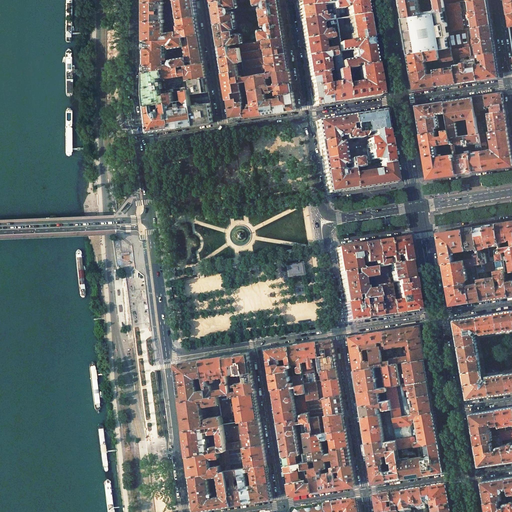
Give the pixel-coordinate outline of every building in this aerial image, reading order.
[(175,1),(177,18),(176,18),(176,19),(197,16),(194,0),(175,0),(174,0),(173,0),(173,2),(175,1)] [(221,0),(212,2),(215,24),(236,21),(234,12),(234,11),(233,11),(230,12),(230,9),(234,9),(237,8),(238,8),(238,7),(237,2),(236,0),(221,0)] [(254,0),(255,4),(255,5),(256,5),(264,4),(264,6),(261,7),(260,7),(260,8),(261,16),(281,12),(279,0),(254,0)] [(296,0),(298,9),(332,4),(330,0),(296,0)] [(338,3),(332,4),(333,16),(334,20),(338,19),(337,14),(343,13),(344,12),(343,9),(344,7),(344,6),(346,6),(348,14),(341,15),(341,16),(343,16),(343,18),(349,18),(366,15),(367,15),(366,12),(364,0),(355,0),(345,1),(338,3)] [(443,12),(445,11),(444,5),(443,0),(398,0),(402,18),(443,12)] [(460,2),(444,5),(445,11),(447,22),(448,31),(492,24),(488,0),(473,0),(469,1),(471,16),(462,18),(460,2)] [(144,21),(165,21),(165,20),(163,20),(163,4),(164,4),(164,3),(144,2),(144,9),(144,10),(144,14),(144,21)] [(300,21),(329,16),(333,16),(332,4),(298,9),(300,21)] [(260,40),(285,36),(281,12),(261,16),(263,26),(264,27),(267,26),(268,29),(260,30),(259,30),(259,31),(260,40)] [(443,12),(402,18),(408,54),(439,49),(449,48),(447,39),(449,37),(448,31),(447,22),(444,20),(443,12)] [(366,15),(349,18),(353,42),(370,39),(367,15),(366,15)] [(178,38),(200,34),(197,16),(176,19),(176,20),(177,20),(178,20),(180,31),(177,32),(178,38)] [(336,34),(334,20),(333,16),(329,16),(300,21),(303,40),(336,34)] [(338,19),(334,20),(336,34),(338,44),(344,43),(340,19),(338,19)] [(144,40),(163,40),(178,38),(177,32),(166,33),(165,36),(164,36),(164,23),(165,23),(165,21),(144,21),(144,28),(144,29),(144,33),(144,40)] [(215,24),(219,46),(231,45),(239,43),(244,43),(242,34),(242,33),(241,33),(234,34),(234,30),(236,29),(237,29),(237,28),(236,21),(215,24)] [(452,49),(470,46),(472,55),(475,54),(496,51),(492,25),(492,24),(448,31),(449,37),(451,47),(452,47),(452,49)] [(162,69),(204,62),(200,34),(178,38),(163,40),(144,40),(144,41),(144,49),(144,64),(144,72),(162,69)] [(306,58),(339,53),(338,44),(336,34),(303,40),(304,47),(304,50),(305,58),(306,58)] [(241,54),(242,60),(288,53),(287,46),(286,43),(285,36),(260,40),(253,41),(252,41),(244,43),(239,43),(240,47),(241,54)] [(344,43),(338,44),(339,53),(352,51),(353,60),(341,62),(342,70),(351,69),(355,68),(354,66),(358,65),(358,68),(375,65),(374,64),(372,50),(371,39),(370,39),(353,42),(344,43)] [(231,45),(219,46),(221,57),(241,54),(240,47),(231,49),(231,45)] [(470,46),(452,49),(454,59),(454,58),(470,55),(471,62),(467,63),(467,62),(462,63),(455,65),(458,84),(478,80),(476,64),(476,58),(475,54),(472,55),(470,46)] [(449,48),(439,49),(441,59),(441,61),(454,59),(452,49),(452,47),(451,47),(449,48)] [(409,62),(410,63),(409,63),(411,73),(428,70),(426,61),(441,59),(439,49),(408,54),(409,60),(409,62)] [(500,76),(496,52),(496,51),(475,54),(476,58),(480,57),(480,60),(481,61),(483,61),(483,63),(481,63),(480,62),(478,62),(479,64),(476,64),(478,80),(487,79),(500,77),(500,76)] [(244,76),(257,74),(290,69),(289,59),(288,53),(242,60),(242,62),(243,70),(244,73),(244,76)] [(339,53),(306,58),(306,63),(308,76),(324,73),(327,73),(325,61),(327,59),(333,58),(335,71),(342,70),(341,62),(339,53)] [(221,57),(222,67),(223,73),(238,70),(239,70),(238,66),(240,65),(240,62),(242,62),(242,60),(241,54),(221,57)] [(204,62),(162,69),(163,77),(163,78),(164,79),(187,75),(188,80),(191,80),(207,77),(206,71),(204,62)] [(453,66),(435,69),(435,73),(438,87),(458,84),(455,65),(455,64),(453,64),(453,66)] [(351,69),(342,70),(347,101),(355,99),(359,99),(372,97),(380,95),(375,65),(358,68),(359,72),(358,72),(358,75),(359,75),(360,83),(353,84),(351,69)] [(145,106),(167,102),(166,94),(167,93),(172,92),(172,89),(166,90),(165,90),(165,88),(165,83),(163,83),(163,82),(160,83),(160,78),(163,77),(162,69),(144,72),(144,94),(145,106)] [(272,85),(292,82),(293,82),(291,72),(290,69),(257,74),(259,87),(272,85)] [(238,70),(223,73),(225,84),(226,88),(227,99),(228,99),(234,98),(233,93),(242,91),(245,91),(245,90),(243,90),(244,90),(242,90),(241,82),(248,81),(250,90),(260,88),(259,87),(257,74),(244,76),(244,73),(239,74),(238,70)] [(334,84),(337,102),(347,101),(342,70),(335,71),(333,72),(333,76),(336,76),(337,81),(340,81),(340,83),(334,84)] [(414,90),(438,87),(435,73),(431,74),(431,72),(429,73),(430,74),(428,74),(428,70),(411,73),(414,90)] [(308,76),(312,100),(313,106),(337,102),(334,84),(326,85),(324,73),(308,76)] [(190,95),(209,92),(207,77),(191,80),(192,87),(189,87),(190,95)] [(292,82),(272,85),(272,90),(277,89),(277,91),(276,92),(277,95),(278,95),(294,92),(292,82)] [(260,88),(264,114),(266,114),(276,112),(273,95),(272,90),(272,85),(259,87),(260,88)] [(195,125),(192,106),(190,95),(189,87),(187,87),(172,89),(172,92),(167,93),(166,94),(167,102),(172,128),(172,129),(186,127),(186,126),(194,125),(195,125)] [(246,117),(264,114),(260,88),(250,90),(252,101),(251,101),(252,103),(250,104),(250,106),(248,106),(249,109),(245,109),(246,117)] [(228,99),(231,119),(246,117),(245,109),(242,91),(233,93),(234,98),(228,99)] [(192,106),(211,102),(209,92),(190,95),(192,106)] [(275,95),(273,95),(276,112),(297,109),(294,92),(278,95),(279,95),(279,98),(275,98),(275,95)] [(486,95),(488,107),(491,107),(492,108),(492,109),(492,112),(505,110),(505,109),(505,105),(504,105),(504,102),(502,92),(486,94),(486,95)] [(486,95),(474,96),(477,115),(482,114),(482,112),(481,113),(480,110),(485,109),(486,113),(489,113),(488,107),(486,95)] [(457,99),(445,101),(448,116),(450,129),(451,138),(459,136),(456,120),(469,118),(472,134),(479,133),(477,115),(474,96),(461,99),(461,98),(457,99)] [(426,103),(416,105),(418,116),(419,119),(439,116),(439,114),(441,113),(442,116),(443,116),(448,116),(445,101),(436,102),(431,103),(426,104),(426,103)] [(145,106),(148,132),(149,132),(172,128),(167,102),(145,106)] [(195,125),(214,122),(211,102),(192,106),(195,125)] [(477,115),(479,133),(480,133),(485,132),(490,131),(508,128),(505,110),(492,112),(489,113),(486,113),(482,114),(477,115)] [(364,133),(373,132),(373,131),(377,131),(377,132),(386,130),(386,129),(385,125),(384,119),(384,117),(383,111),(377,112),(377,111),(371,112),(369,113),(365,113),(351,116),(352,126),(354,125),(355,131),(354,131),(356,139),(363,138),(364,139),(366,136),(366,134),(364,134),(364,133)] [(319,142),(337,139),(338,137),(345,136),(345,139),(347,140),(356,139),(354,131),(350,132),(350,126),(352,126),(351,116),(316,121),(319,142)] [(439,116),(419,119),(421,133),(436,131),(437,131),(437,128),(438,128),(438,127),(441,127),(439,116)] [(485,132),(480,133),(481,142),(482,150),(485,169),(492,168),(496,167),(502,167),(511,165),(511,150),(509,128),(508,128),(490,131),(491,141),(492,141),(493,143),(496,142),(496,148),(495,148),(495,147),(493,147),(494,149),(490,149),(489,149),(488,150),(485,132)] [(421,133),(423,143),(424,145),(424,147),(425,156),(438,154),(437,145),(452,143),(451,138),(450,129),(446,130),(443,130),(443,133),(442,134),(442,135),(437,136),(436,131),(421,133)] [(369,148),(371,160),(374,159),(374,162),(379,162),(378,161),(381,160),(381,164),(392,163),(392,162),(390,148),(389,148),(389,145),(389,144),(387,131),(386,130),(377,132),(377,131),(373,131),(373,132),(374,137),(372,139),(367,139),(368,144),(367,145),(367,148),(369,148)] [(479,133),(472,134),(467,135),(466,135),(467,145),(481,142),(480,133),(479,133)] [(454,154),(457,174),(469,172),(471,171),(469,153),(459,154),(458,146),(467,145),(466,135),(464,135),(459,136),(451,138),(452,143),(454,154)] [(320,152),(322,160),(322,163),(322,165),(323,165),(324,171),(323,171),(324,173),(341,170),(341,167),(342,165),(345,165),(344,160),(342,142),(339,143),(337,142),(337,139),(319,142),(319,143),(320,150),(320,151),(320,152)] [(469,153),(471,171),(485,169),(482,150),(472,152),(472,150),(470,150),(470,152),(469,153)] [(425,156),(429,177),(429,178),(430,178),(457,174),(454,154),(444,155),(444,153),(442,153),(442,156),(439,156),(438,154),(425,156)] [(324,173),(327,194),(347,191),(348,191),(349,191),(352,190),(353,190),(354,190),(352,174),(352,169),(359,168),(362,167),(361,160),(362,160),(361,160),(360,158),(349,159),(351,169),(343,171),(341,170),(324,173)] [(371,187),(380,186),(386,185),(393,184),(396,183),(392,163),(381,164),(382,170),(352,174),(354,190),(359,189),(370,187),(371,187)] [(250,205),(258,204),(257,194),(248,196),(250,205)] [(511,220),(497,223),(501,247),(503,247),(503,244),(503,241),(509,240),(510,239),(511,238),(511,239),(511,243),(508,244),(504,245),(505,247),(511,245),(511,220)] [(497,223),(485,225),(487,240),(488,246),(491,246),(492,250),(493,251),(496,251),(497,259),(496,259),(494,257),(490,257),(490,262),(493,261),(503,259),(502,252),(501,247),(497,223)] [(481,249),(487,248),(485,241),(487,240),(485,225),(475,226),(481,263),(485,263),(490,262),(490,257),(489,253),(486,254),(486,253),(485,252),(484,252),(483,252),(482,252),(481,249)] [(475,226),(463,228),(466,243),(468,242),(469,249),(477,248),(478,253),(468,254),(469,259),(475,258),(476,264),(481,263),(475,226)] [(448,231),(439,232),(444,263),(469,259),(468,254),(468,252),(454,255),(453,252),(454,252),(455,253),(456,253),(456,251),(467,249),(466,243),(463,228),(452,230),(448,230),(448,231)] [(387,240),(386,241),(389,257),(390,265),(395,264),(393,256),(399,255),(400,259),(398,260),(399,263),(409,262),(405,237),(394,239),(387,240)] [(373,242),(377,267),(386,266),(385,258),(386,258),(389,257),(386,241),(383,241),(382,241),(373,242)] [(373,242),(361,244),(364,263),(374,262),(374,265),(375,265),(376,268),(377,267),(373,242)] [(361,244),(336,248),(336,249),(335,249),(337,259),(340,274),(352,272),(355,271),(365,269),(365,267),(364,264),(361,265),(361,267),(362,267),(362,268),(360,269),(359,269),(357,258),(360,257),(361,263),(364,263),(361,244)] [(503,247),(501,247),(502,252),(508,251),(508,254),(507,254),(507,259),(508,259),(508,260),(509,260),(511,271),(511,245),(505,247),(503,247)] [(78,250),(75,254),(80,295),(81,297),(83,298),(84,298),(86,295),(81,253),(78,250)] [(444,263),(445,272),(446,276),(447,286),(465,283),(468,280),(468,275),(468,274),(467,274),(467,272),(468,272),(468,271),(467,271),(465,263),(468,263),(468,266),(471,265),(473,276),(471,276),(471,282),(479,280),(479,279),(477,273),(477,268),(476,264),(475,258),(469,259),(444,263)] [(503,259),(493,261),(500,297),(511,295),(511,280),(507,281),(503,259)] [(267,260),(259,262),(260,271),(269,270),(267,260)] [(490,262),(485,263),(486,272),(492,271),(493,277),(489,277),(490,284),(488,284),(491,299),(500,297),(493,261),(490,262)] [(396,282),(412,279),(409,262),(399,263),(395,264),(390,265),(393,283),(396,282)] [(481,263),(482,267),(477,268),(477,273),(486,272),(485,263),(481,263)] [(301,264),(287,266),(289,275),(303,273),(301,264)] [(352,272),(340,274),(339,274),(341,287),(342,287),(342,290),(344,303),(354,301),(356,301),(361,300),(364,300),(370,299),(372,298),(376,298),(375,290),(363,291),(363,290),(364,290),(364,288),(362,288),(361,279),(373,277),(374,286),(373,286),(374,289),(375,288),(374,287),(388,284),(389,284),(388,278),(382,279),(380,273),(387,272),(386,266),(377,267),(376,268),(374,268),(365,269),(355,271),(356,276),(352,277),(351,273),(352,273),(352,272)] [(486,278),(479,279),(479,280),(479,283),(482,300),(491,299),(488,284),(488,283),(487,283),(486,278)] [(412,279),(396,282),(396,285),(395,285),(395,287),(397,287),(398,293),(414,290),(413,284),(414,284),(413,281),(412,281),(412,279)] [(449,294),(451,305),(461,303),(471,301),(468,288),(466,288),(465,283),(447,286),(449,292),(449,294)] [(471,301),(471,302),(482,300),(479,283),(470,284),(471,285),(469,286),(468,287),(468,288),(471,301)] [(388,284),(374,287),(375,288),(375,290),(376,298),(377,301),(379,301),(379,300),(383,300),(383,302),(381,302),(381,303),(380,303),(379,304),(377,304),(379,316),(392,314),(390,301),(388,284)] [(303,286),(294,287),(294,291),(295,295),(304,294),(303,286)] [(392,314),(406,312),(418,310),(415,291),(414,291),(414,290),(398,293),(399,300),(390,301),(392,314)] [(370,299),(364,300),(365,305),(362,305),(364,318),(370,317),(370,318),(379,316),(377,304),(377,301),(376,298),(372,298),(373,304),(369,304),(368,301),(370,301),(370,299)] [(347,320),(347,321),(364,318),(362,305),(361,300),(356,301),(356,302),(357,304),(358,304),(358,306),(357,306),(355,306),(355,304),(354,301),(344,303),(347,320)] [(86,310),(83,315),(89,358),(94,357),(90,315),(86,310)] [(511,310),(496,313),(499,332),(511,329),(511,310)] [(496,313),(478,316),(480,334),(481,334),(499,332),(496,313)] [(478,316),(454,319),(458,346),(477,343),(475,334),(474,333),(475,331),(477,333),(478,334),(480,334),(478,316)] [(425,353),(425,352),(420,325),(384,330),(386,344),(382,345),(370,347),(371,356),(373,367),(391,364),(398,363),(405,362),(426,359),(426,358),(425,353)] [(366,354),(367,354),(366,352),(368,352),(368,348),(370,347),(382,345),(386,344),(384,330),(378,331),(374,332),(369,333),(368,333),(365,333),(350,336),(349,336),(355,370),(373,367),(371,356),(366,356),(366,354)] [(334,349),(334,346),(333,344),(334,344),(333,339),(332,338),(318,341),(320,355),(319,355),(320,357),(335,354),(334,349)] [(300,343),(304,374),(315,372),(314,366),(317,366),(316,359),(315,359),(315,358),(313,358),(313,356),(315,356),(316,357),(317,357),(317,356),(319,355),(320,355),(318,341),(300,343)] [(300,343),(290,345),(292,364),(293,367),(295,367),(294,364),(300,363),(301,365),(299,366),(298,367),(299,371),(300,372),(301,374),(294,375),(295,379),(295,381),(296,384),(306,383),(304,374),(300,343)] [(477,343),(458,346),(460,356),(461,362),(463,372),(481,369),(477,343)] [(282,359),(286,358),(287,364),(288,364),(292,364),(290,345),(282,347),(282,346),(278,347),(267,349),(268,361),(269,361),(280,359),(280,362),(282,362),(282,359)] [(225,355),(225,356),(228,373),(236,372),(236,373),(238,373),(238,372),(240,371),(241,373),(243,372),(243,374),(244,376),(230,379),(230,375),(229,375),(230,384),(234,384),(237,383),(255,380),(255,379),(250,351),(241,353),(226,355),(225,355)] [(320,357),(322,370),(337,367),(336,362),(337,362),(335,354),(320,357)] [(231,393),(230,384),(229,375),(228,373),(225,356),(201,359),(204,376),(206,389),(207,397),(219,395),(231,393)] [(201,359),(176,363),(179,379),(178,379),(179,384),(181,401),(207,397),(206,389),(200,390),(198,391),(196,377),(204,376),(201,359)] [(280,359),(269,361),(271,373),(289,370),(288,367),(291,367),(292,369),(293,369),(293,367),(292,364),(288,364),(287,364),(281,365),(280,362),(280,359)] [(426,359),(405,362),(407,374),(406,374),(406,376),(407,376),(408,383),(429,380),(430,380),(428,371),(427,369),(426,359)] [(95,366),(92,362),(89,367),(95,409),(98,411),(100,411),(101,407),(95,366)] [(398,363),(391,364),(394,385),(401,384),(398,363)] [(355,370),(354,370),(355,372),(358,390),(358,391),(379,388),(377,375),(384,373),(386,386),(388,386),(394,385),(391,364),(373,367),(355,370)] [(337,367),(322,370),(322,372),(321,372),(321,375),(322,375),(323,380),(339,377),(337,367)] [(463,372),(467,399),(491,395),(489,380),(488,380),(486,380),(484,383),(482,382),(483,379),(481,369),(463,372)] [(289,370),(271,373),(272,382),(273,389),(296,384),(295,381),(291,382),(289,370)] [(315,372),(304,374),(306,383),(317,381),(315,372)] [(489,376),(488,377),(488,380),(489,380),(491,395),(508,393),(505,374),(489,376)] [(339,377),(323,380),(326,397),(341,395),(342,395),(341,387),(340,387),(339,377)] [(234,384),(230,384),(231,393),(232,396),(256,392),(255,380),(237,383),(238,390),(236,391),(236,389),(233,390),(232,389),(234,389),(235,388),(234,384)] [(405,398),(432,393),(430,383),(429,380),(408,383),(403,384),(405,398)] [(317,381),(306,383),(307,387),(310,387),(311,393),(307,393),(309,400),(319,398),(317,381)] [(309,400),(307,393),(307,387),(306,383),(296,384),(273,389),(277,412),(310,407),(309,400)] [(391,400),(393,412),(394,417),(435,409),(434,408),(434,407),(433,399),(433,398),(432,393),(405,398),(403,384),(401,384),(394,385),(388,386),(390,401),(391,400)] [(390,401),(388,386),(386,386),(379,388),(358,391),(359,397),(360,405),(390,401)] [(242,421),(261,418),(256,392),(232,396),(231,393),(219,395),(223,424),(224,424),(242,421)] [(219,395),(207,397),(181,401),(185,430),(223,424),(219,395)] [(327,415),(344,412),(341,395),(326,397),(319,398),(309,400),(310,407),(311,417),(319,416),(327,415)] [(390,401),(360,405),(362,416),(381,413),(385,413),(385,411),(384,411),(381,411),(380,412),(379,406),(383,406),(383,409),(384,410),(385,410),(390,409),(391,412),(393,412),(391,400),(390,401)] [(511,406),(501,408),(496,409),(497,409),(499,425),(500,430),(500,432),(506,431),(505,426),(511,424),(511,406)] [(310,407),(277,412),(278,423),(288,421),(289,424),(297,423),(299,423),(297,412),(301,412),(302,422),(303,422),(312,421),(311,417),(310,407)] [(436,417),(435,411),(435,409),(394,417),(397,438),(398,440),(399,448),(399,449),(409,447),(421,445),(440,442),(437,424),(436,417)] [(497,409),(470,413),(473,434),(491,431),(489,423),(491,423),(492,426),(499,425),(497,409)] [(319,416),(311,417),(312,421),(314,434),(347,429),(344,412),(327,415),(328,425),(321,426),(319,416)] [(381,413),(362,416),(366,443),(385,440),(385,439),(383,425),(384,425),(385,426),(386,426),(388,439),(397,438),(394,417),(393,412),(391,412),(385,413),(381,413)] [(261,418),(242,421),(243,425),(244,433),(240,433),(243,447),(264,444),(261,418)] [(282,444),(299,440),(297,423),(289,424),(288,421),(278,423),(279,428),(281,444),(282,444)] [(303,422),(307,452),(316,451),(314,434),(312,421),(303,422)] [(239,426),(233,427),(236,442),(227,444),(224,424),(223,424),(185,430),(188,456),(220,451),(243,447),(240,433),(239,426)] [(103,427),(100,425),(97,428),(102,469),(104,472),(106,473),(108,471),(108,467),(103,427)] [(347,429),(314,434),(316,451),(324,450),(322,440),(328,439),(331,436),(333,448),(350,446),(347,429)] [(511,429),(506,431),(500,432),(501,436),(502,440),(511,438),(511,429)] [(475,445),(493,442),(493,437),(501,436),(500,432),(500,430),(491,431),(473,434),(474,442),(475,442),(475,445)] [(503,445),(502,440),(501,436),(493,437),(493,442),(475,445),(478,467),(506,462),(503,445)] [(299,440),(282,444),(283,454),(283,456),(303,453),(303,452),(301,452),(299,440)] [(398,440),(391,441),(390,442),(389,442),(389,443),(389,446),(386,447),(385,440),(366,443),(367,453),(388,450),(397,449),(399,448),(398,440)] [(440,442),(421,445),(422,451),(426,451),(427,453),(428,454),(429,456),(427,457),(423,458),(424,462),(426,475),(445,472),(445,471),(440,442)] [(511,443),(503,445),(506,462),(511,461),(511,443)] [(239,468),(248,467),(268,464),(264,444),(243,447),(220,451),(221,457),(222,465),(222,471),(227,470),(239,468)] [(324,450),(316,451),(318,460),(319,466),(319,469),(324,468),(327,467),(326,459),(334,458),(335,466),(352,463),(352,460),(350,446),(333,448),(324,450)] [(388,455),(389,461),(390,462),(391,462),(391,464),(392,464),(393,468),(391,470),(387,471),(388,481),(400,479),(403,478),(402,478),(400,465),(400,463),(397,449),(388,450),(388,455)] [(369,465),(384,463),(383,455),(388,455),(388,450),(367,453),(369,465)] [(220,451),(188,456),(191,476),(222,471),(222,465),(215,466),(212,469),(211,462),(213,462),(212,459),(210,459),(210,456),(214,458),(221,457),(220,451)] [(285,465),(318,460),(316,451),(307,452),(303,453),(283,456),(285,465)] [(426,475),(424,462),(423,458),(423,456),(411,458),(411,464),(414,476),(414,477),(426,475)] [(400,465),(402,478),(414,476),(411,464),(411,458),(401,460),(402,465),(400,465)] [(318,460),(285,465),(286,472),(302,469),(302,467),(303,467),(306,467),(307,466),(308,466),(308,465),(309,465),(309,468),(319,466),(318,460)] [(335,466),(336,471),(340,470),(340,471),(341,471),(342,476),(337,477),(339,488),(356,485),(352,463),(335,466)] [(384,463),(369,465),(372,483),(388,481),(387,471),(384,471),(383,470),(382,464),(384,463)] [(252,470),(254,484),(270,481),(268,464),(248,467),(249,471),(252,470)] [(323,491),(319,469),(319,466),(309,468),(310,474),(311,480),(311,482),(312,492),(323,491)] [(324,468),(319,469),(323,491),(333,489),(339,488),(337,477),(336,471),(335,466),(327,467),(327,469),(328,472),(325,472),(324,468)] [(242,484),(245,503),(254,501),(252,488),(252,484),(248,485),(246,471),(249,471),(248,467),(239,468),(241,478),(242,484)] [(239,468),(227,470),(233,505),(245,503),(242,484),(237,484),(236,481),(237,481),(237,479),(241,478),(239,468)] [(302,469),(286,472),(290,494),(290,496),(291,496),(312,492),(311,482),(306,483),(306,482),(305,482),(305,480),(301,480),(301,479),(304,478),(305,476),(304,469),(302,469)] [(224,506),(233,505),(227,470),(222,471),(191,476),(191,477),(193,495),(193,500),(194,500),(195,511),(224,506)] [(506,477),(482,481),(481,481),(481,482),(482,484),(481,484),(485,502),(502,499),(501,492),(502,491),(503,490),(506,489),(507,491),(508,490),(506,477)] [(105,481),(104,484),(107,511),(113,511),(111,483),(109,481),(106,480),(105,481)] [(270,481),(254,484),(255,488),(252,488),(254,501),(273,498),(270,481)] [(432,511),(451,507),(450,497),(448,486),(434,488),(434,489),(423,490),(425,508),(427,507),(426,505),(428,505),(430,503),(431,504),(431,505),(432,511)] [(411,508),(417,507),(417,509),(418,510),(425,508),(423,490),(403,494),(406,511),(407,511),(412,511),(411,508)] [(391,495),(392,504),(393,510),(393,511),(406,511),(403,494),(391,495)] [(391,495),(374,498),(376,507),(376,511),(393,511),(393,510),(390,511),(389,505),(392,504),(391,495)] [(502,499),(485,502),(486,510),(486,511),(505,511),(505,506),(501,507),(499,505),(500,504),(502,504),(502,505),(504,505),(504,503),(504,499),(502,499)] [(360,511),(359,501),(358,500),(344,502),(334,504),(335,511),(360,511)]
